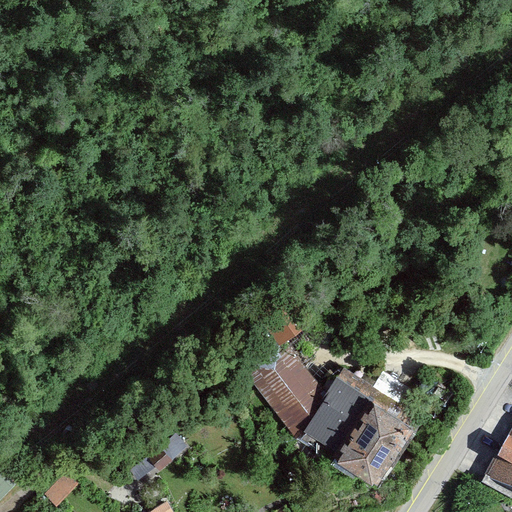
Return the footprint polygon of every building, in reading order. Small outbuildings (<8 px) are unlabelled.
[(280,345),(287,340),(313,321),(287,284),(254,308),(280,345)] [(379,489),(425,418),(340,365),(323,387),(287,340),(280,345),(241,368),(297,438),(379,489)] [(160,469),(187,445),(177,432),(129,469),(137,479),(156,465),(160,469)] [(497,460),(487,477),(491,486),(511,498),(511,436),(500,461),(497,460)] [(0,499),(16,484),(1,469),(0,469),(0,499)] [(79,482),(65,471),(44,495),(57,506),(79,482)] [(174,511),(168,500),(147,511),(174,511)]
